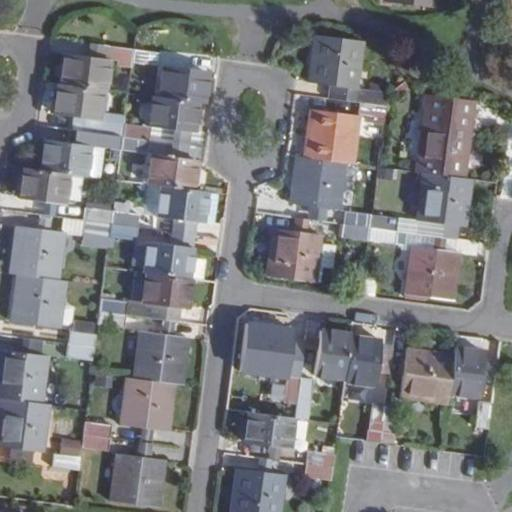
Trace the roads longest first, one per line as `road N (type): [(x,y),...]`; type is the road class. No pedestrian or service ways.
road 1 (residential): [(224,290),(511,327)]
road 2 (residential): [(199,511),(224,290)]
road 3 (residential): [(224,290),(250,108)]
road 4 (residential): [(511,215),(503,225),(493,310),(507,326)]
